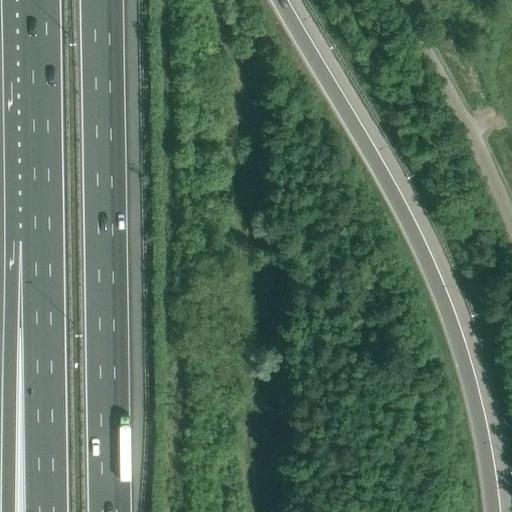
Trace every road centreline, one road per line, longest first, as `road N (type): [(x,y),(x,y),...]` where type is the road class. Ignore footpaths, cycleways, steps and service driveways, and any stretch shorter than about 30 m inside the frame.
road 1 (motorway): [(491,511),(452,324),(370,155),(278,0)]
road 2 (motorway): [(106,511),(94,0)]
road 3 (motorway): [(43,239),(18,511)]
road 4 (motorway): [(43,239),(48,511)]
road 5 (unclassified): [(511,222),(397,0)]
road 6 (motorway): [(37,0),(43,239)]
